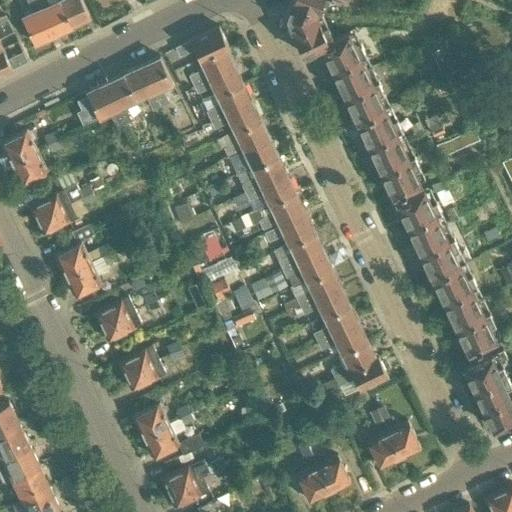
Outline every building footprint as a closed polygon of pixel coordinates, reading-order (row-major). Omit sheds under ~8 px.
[(34,41),(52,32),(37,0),(27,0),(33,10),(22,15),(34,41)] [(37,0),(52,32),(70,23),(59,0),(37,0)] [(59,0),(70,23),(89,14),(82,0),(59,0)] [(311,12),(316,13),(320,1),(323,2),(324,0),(289,0),(284,14),(287,19),(300,12),(306,14),(311,12)] [(300,12),(287,19),(303,52),(321,43),(320,42),(331,37),(325,25),(322,26),(316,13),(311,12),(306,14),(300,12)] [(0,24),(9,21),(5,13),(0,15),(0,24)] [(0,34),(13,29),(9,21),(0,24),(0,44),(1,44),(0,41),(0,34)] [(219,23),(190,38),(190,39),(176,46),(179,53),(194,46),(199,57),(228,42),(219,23)] [(320,42),(321,43),(340,83),(354,76),(352,72),(365,66),(359,55),(363,53),(358,42),(354,44),(347,30),(332,38),(331,37),(320,42)] [(229,43),(228,42),(199,57),(204,67),(189,74),(193,81),(208,74),(234,62),(226,45),(229,43)] [(444,43),(431,50),(442,74),(456,67),(444,43)] [(1,44),(0,44),(0,69),(26,57),(22,49),(7,56),(1,44)] [(159,54),(141,63),(160,103),(168,99),(161,84),(172,79),(159,54)] [(234,62),(208,74),(193,81),(197,91),(212,83),(216,92),(243,80),(234,62)] [(160,103),(141,63),(123,71),(135,97),(145,92),(152,107),(160,103)] [(356,116),(357,118),(383,105),(376,90),(380,88),(375,78),(371,80),(365,66),(352,72),(354,76),(340,83),(351,105),(349,109),(352,115),(356,116)] [(123,71),(105,80),(124,121),(132,117),(125,102),(135,97),(123,71)] [(429,87),(432,94),(439,91),(463,82),(459,71),(435,82),(436,83),(429,87)] [(124,121),(105,80),(86,89),(93,104),(98,115),(109,109),(116,124),(124,121)] [(210,118),(251,98),(243,80),(216,92),(221,103),(207,110),(210,118)] [(260,116),(251,98),(210,118),(214,125),(229,118),(234,128),(260,116)] [(93,104),(82,110),(77,112),(82,122),(98,115),(93,104)] [(390,119),(383,105),(357,118),(357,119),(356,123),(359,129),(363,130),(374,153),(388,146),(390,150),(402,144),(395,129),(399,127),(394,117),(390,119)] [(435,112),(423,118),(427,126),(432,123),(439,120),(436,113),(435,112)] [(269,134),(260,116),(234,128),(239,139),(224,146),(228,154),(269,134)] [(413,133),(422,128),(418,119),(409,123),(413,133)] [(432,123),(427,126),(432,135),(444,129),(439,120),(432,123)] [(473,127),(466,130),(471,141),(478,137),(473,127)] [(10,160),(36,147),(27,128),(1,140),(5,149),(4,152),(6,156),(9,158),(10,160)] [(47,142),(58,137),(55,130),(44,136),(47,142)] [(466,130),(458,134),(463,144),(471,141),(466,130)] [(247,154),(251,164),(277,152),(269,134),(228,154),(231,161),(247,154)] [(458,134),(451,137),(456,148),(463,144),(458,134)] [(58,137),(47,142),(50,149),(61,143),(58,137)] [(451,137),(443,141),(448,152),(456,148),(451,137)] [(443,141),(436,144),(441,155),(448,152),(443,141)] [(392,190),(393,193),(419,180),(412,165),(416,163),(411,153),(407,155),(402,144),(390,150),(388,146),(374,153),(387,180),(385,183),(388,190),(392,190)] [(36,147),(10,160),(11,162),(10,165),(12,169),(16,170),(20,179),(45,167),(36,147)] [(277,152),(251,164),(236,172),(245,190),(286,170),(277,152)] [(511,154),(501,160),(505,168),(511,164),(511,154)] [(78,187),(75,180),(70,170),(63,174),(62,173),(57,176),(62,186),(29,202),(36,216),(70,200),(92,189),(88,182),(78,187)] [(264,190),(269,200),(295,188),(286,170),(245,190),(249,197),(264,190)] [(445,185),(453,200),(464,195),(454,172),(452,173),(434,181),(430,182),(434,190),(445,185)] [(169,181),(166,174),(155,179),(158,186),(169,181)] [(94,187),(102,183),(98,175),(90,179),(94,187)] [(429,201),(422,186),(396,199),(397,201),(395,204),(398,211),(402,211),(415,239),(429,232),(428,228),(440,222),(434,211),(438,209),(433,199),(429,201)] [(269,200),(247,211),(253,222),(253,223),(260,220),(263,226),(278,219),(280,223),(305,210),(304,207),(295,188),(269,200)] [(43,230),(77,214),(87,208),(84,203),(96,197),(92,189),(70,200),(36,216),(43,230)] [(249,197),(245,190),(232,196),(236,204),(249,197)] [(188,199),(173,206),(179,221),(194,214),(188,199)] [(452,205),(444,209),(450,220),(457,217),(452,205)] [(280,223),(265,231),(269,238),(284,231),(289,241),(314,229),(305,210),(280,223)] [(235,230),(253,222),(247,211),(229,220),(231,225),(233,224),(235,230)] [(90,222),(71,230),(76,241),(95,232),(90,222)] [(431,272),(432,274),(458,261),(452,247),(456,245),(451,234),(447,236),(440,222),(428,228),(429,232),(415,239),(426,262),(424,265),(427,271),(431,272)] [(495,225),(483,231),(487,239),(499,233),(495,225)] [(274,249),(279,259),(282,267),(323,247),(314,229),(289,241),(274,249)] [(200,239),(207,256),(222,250),(215,233),(200,239)] [(262,233),(254,237),(259,247),(267,244),(262,233)] [(198,235),(183,241),(191,262),(207,256),(200,239),(198,235)] [(64,272),(90,259),(81,240),(55,252),(59,261),(58,264),(60,269),(63,270),(64,272)] [(101,254),(112,248),(109,242),(98,248),(101,254)] [(332,265),(323,247),(282,267),(286,274),(287,274),(292,284),(306,278),(332,265)] [(90,259),(64,272),(65,274),(64,277),(66,281),(69,282),(73,291),(99,278),(90,259)] [(438,286),(449,309),(463,302),(465,305),(477,299),(470,285),(474,284),(469,273),(465,275),(458,261),(432,274),(433,276),(431,279),(434,285),(438,286)] [(503,274),(511,270),(511,261),(500,267),(503,274)] [(340,283),(332,265),(306,278),(311,288),(296,295),(300,303),(340,283)] [(141,275),(130,280),(133,288),(145,283),(141,275)] [(224,278),(210,284),(217,298),(227,293),(230,291),(224,278)] [(250,284),(257,297),(269,292),(263,278),(250,284)] [(349,301),(340,283),(300,303),(303,310),(319,303),(324,314),(349,301)] [(244,285),(232,291),(241,309),(253,304),(244,285)] [(143,295),(146,301),(157,296),(154,290),(143,295)] [(101,323),(135,306),(127,293),(94,309),(101,323)] [(213,299),(220,313),(228,309),(233,306),(227,293),(217,298),(213,299)] [(146,301),(149,308),(160,302),(157,296),(146,301)] [(463,302),(449,309),(468,348),(494,336),(488,321),(492,319),(486,309),(483,311),(477,299),(465,305),(463,302)] [(349,301),(324,314),(328,324),(313,331),(317,339),(358,319),(349,301)] [(135,306),(101,323),(108,337),(141,320),(135,306)] [(227,328),(234,325),(254,316),(250,307),(232,316),(228,309),(220,313),(227,328)] [(366,338),(358,319),(317,339),(321,347),(336,339),(341,350),(366,338)] [(239,334),(231,337),(234,345),(243,341),(239,334)] [(374,354),(366,338),(341,350),(346,360),(331,367),(335,375),(378,354),(378,353),(374,354)] [(167,345),(169,351),(181,345),(178,339),(167,345)] [(118,359),(125,372),(159,356),(152,343),(118,359)] [(181,345),(169,351),(172,357),(183,352),(181,345)] [(502,348),(464,367),(492,425),(511,415),(511,391),(509,393),(505,383),(508,381),(499,362),(495,364),(494,361),(506,356),(502,348)] [(335,375),(338,383),(355,375),(360,385),(387,372),(378,354),(335,375)] [(159,356),(125,372),(131,386),(165,370),(159,356)] [(198,370),(201,378),(210,374),(206,366),(198,370)] [(152,390),(139,396),(142,402),(154,396),(152,390)] [(0,429),(19,421),(8,398),(0,402),(0,429)] [(142,433),(168,420),(159,403),(158,401),(133,413),(137,422),(136,425),(138,429),(141,430),(142,433)] [(178,415),(190,410),(187,404),(176,409),(178,415)] [(376,407),(381,418),(388,415),(383,404),(376,407)] [(177,440),(173,432),(185,426),(183,420),(192,416),(190,410),(178,415),(168,420),(142,433),(143,435),(142,438),(144,442),(147,443),(151,452),(177,440)] [(387,429),(399,454),(420,444),(407,419),(387,429)] [(0,457),(29,443),(19,421),(0,429),(0,457)] [(271,435),(280,452),(304,440),(296,423),(271,435)] [(379,464),(399,454),(387,429),(366,439),(379,464)] [(183,452),(204,442),(198,430),(177,440),(183,452)] [(40,465),(29,443),(0,457),(0,470),(5,481),(12,478),(40,465)] [(317,463),(329,488),(350,478),(337,453),(317,463)] [(161,475),(168,489),(202,473),(223,463),(220,457),(206,463),(203,456),(161,475)] [(216,474),(226,469),(223,463),(212,468),(216,474)] [(308,498),(329,488),(317,463),(296,473),(308,498)] [(50,486),(40,465),(12,478),(23,499),(50,486)] [(208,487),(207,483),(202,473),(168,489),(174,503),(208,487)] [(511,511),(511,481),(498,488),(509,511),(511,511)] [(53,511),(52,510),(60,507),(50,486),(23,499),(13,503),(17,511),(53,511)] [(509,511),(498,488),(484,495),(492,511),(509,511)] [(473,511),(468,502),(454,509),(455,511),(473,511)]
